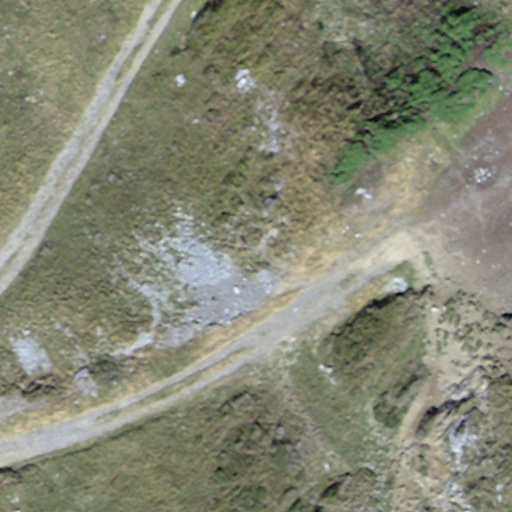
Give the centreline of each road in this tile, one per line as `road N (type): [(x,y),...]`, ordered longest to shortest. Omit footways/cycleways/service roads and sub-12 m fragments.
road 1 (track): [(0,456),(220,356),(511,155)]
road 2 (track): [(155,0),(58,176),(0,246)]
